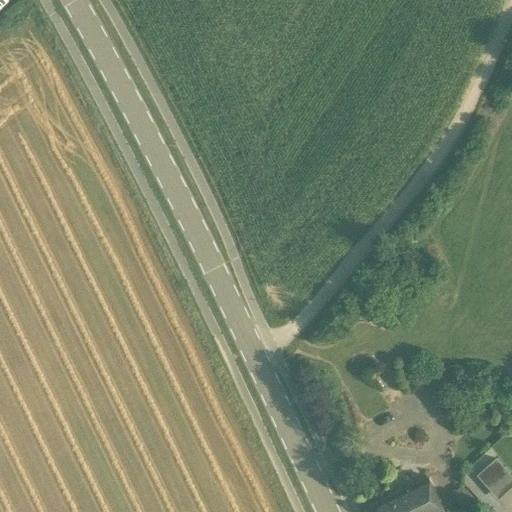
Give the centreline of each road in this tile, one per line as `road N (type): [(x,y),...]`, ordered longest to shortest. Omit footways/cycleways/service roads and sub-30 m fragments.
road 1 (secondary): [(329,511),(146,127),(72,0)]
road 2 (track): [(511,2),(442,150),(294,330),(230,364)]
